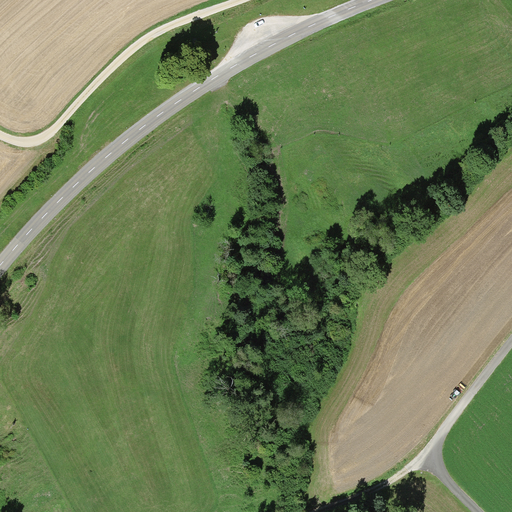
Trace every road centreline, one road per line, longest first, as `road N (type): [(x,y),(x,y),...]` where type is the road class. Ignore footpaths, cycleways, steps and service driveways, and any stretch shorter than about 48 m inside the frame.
road 1 (secondary): [(0,264),(79,180),(157,115),(229,69),(373,0)]
road 2 (track): [(242,0),(132,47),(36,141),(0,136)]
road 3 (track): [(511,339),(433,442),(435,470),(476,511)]
road 4 (track): [(431,459),(314,511)]
